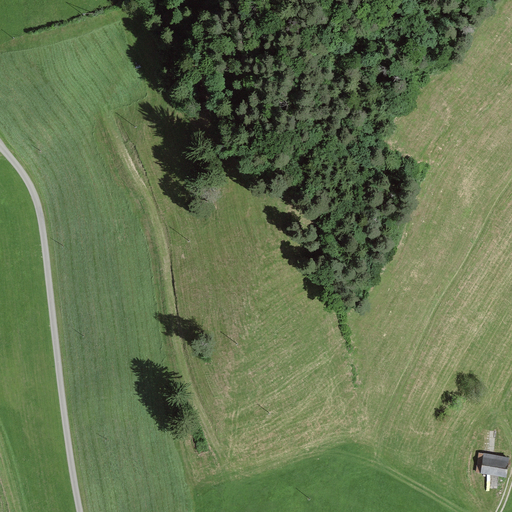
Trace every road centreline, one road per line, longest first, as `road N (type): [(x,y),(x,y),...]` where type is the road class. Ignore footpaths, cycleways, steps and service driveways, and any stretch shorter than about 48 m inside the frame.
road 1 (unclassified): [(0,144),(35,195),(79,511)]
road 2 (track): [(377,442),(437,309),(511,185)]
